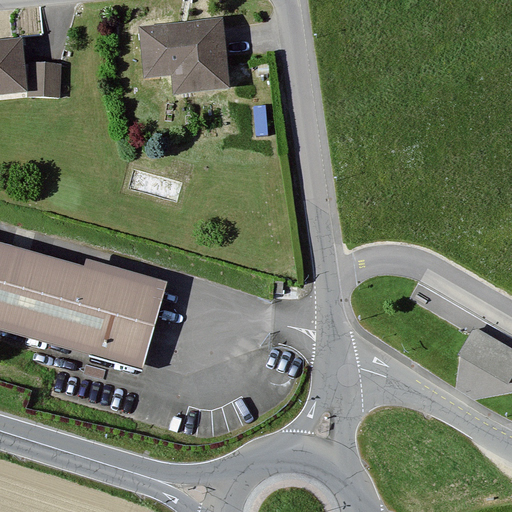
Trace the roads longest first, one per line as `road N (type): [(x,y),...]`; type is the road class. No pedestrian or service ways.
road 1 (residential): [(342,363),(288,0)]
road 2 (residential): [(342,363),(393,380),(511,445)]
road 3 (secondary): [(140,475),(0,431)]
